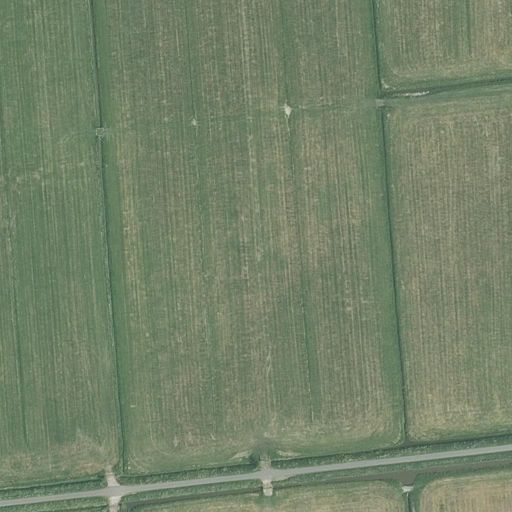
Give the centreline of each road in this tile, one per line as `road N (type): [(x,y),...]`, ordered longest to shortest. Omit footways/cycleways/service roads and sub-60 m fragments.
road 1 (unclassified): [(0,504),(511,447)]
road 2 (track): [(93,132),(511,88)]
